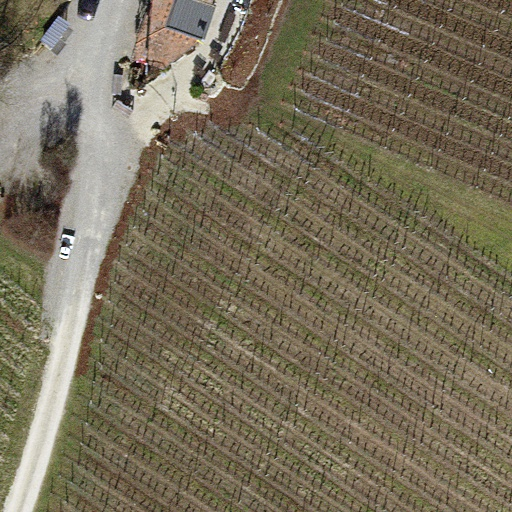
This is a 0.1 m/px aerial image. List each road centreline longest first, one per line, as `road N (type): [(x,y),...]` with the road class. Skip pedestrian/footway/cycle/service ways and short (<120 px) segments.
road 1 (track): [(19,511),(79,290),(116,0)]
road 2 (track): [(0,138),(49,89),(104,83)]
